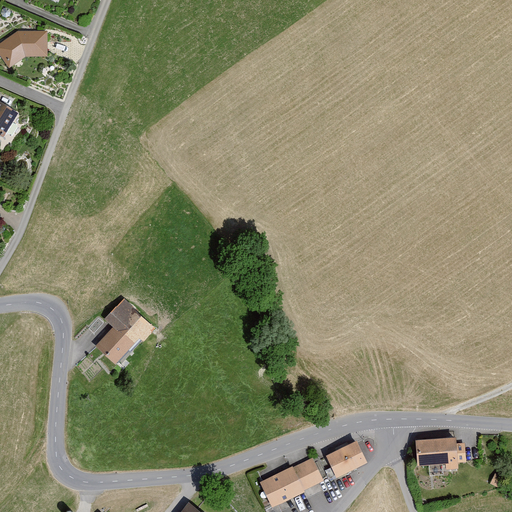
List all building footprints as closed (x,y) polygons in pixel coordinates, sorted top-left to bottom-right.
[(18,31),(0,44),(0,55),(8,67),(26,56),(47,56),(48,32),(18,31)] [(18,112),(0,102),(0,135),(3,137),(18,112)] [(114,328),(97,346),(115,363),(139,337),(143,340),(154,328),(124,300),(105,320),(114,328)] [(456,438),(416,441),(418,466),(447,464),(447,470),(459,469),(458,462),(466,462),(464,443),(456,444),(456,438)] [(357,442),(326,457),(337,479),(368,464),(357,442)] [(312,458),(261,482),(273,508),(306,492),(305,489),(323,480),(312,458)] [(503,477),(495,473),(491,484),(499,487),(503,477)] [(200,511),(188,503),(180,511),(200,511)]
